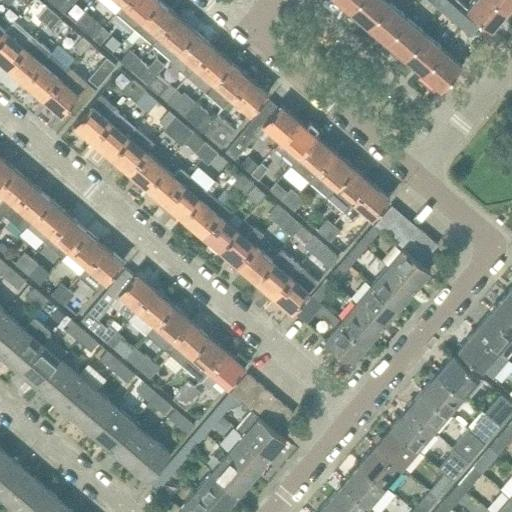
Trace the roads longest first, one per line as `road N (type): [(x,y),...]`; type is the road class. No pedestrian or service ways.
road 1 (residential): [(350,415),(0,111)]
road 2 (residential): [(350,415),(496,249),(414,176)]
road 3 (residential): [(414,176),(247,33)]
road 4 (residential): [(122,511),(0,406)]
road 5 (residential): [(414,176),(511,63)]
road 6 (residential): [(268,511),(350,415)]
